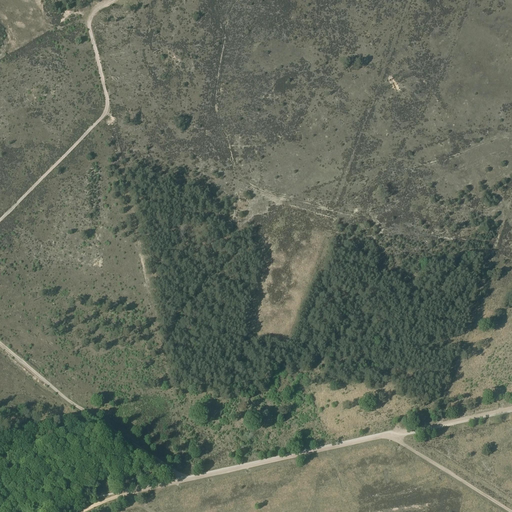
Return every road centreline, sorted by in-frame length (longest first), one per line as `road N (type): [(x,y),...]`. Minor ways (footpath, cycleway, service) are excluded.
road 1 (track): [(186,480),(511,407)]
road 2 (track): [(111,0),(88,21),(106,110),(0,219)]
road 3 (track): [(0,342),(85,413),(185,477)]
road 4 (track): [(511,511),(391,435)]
